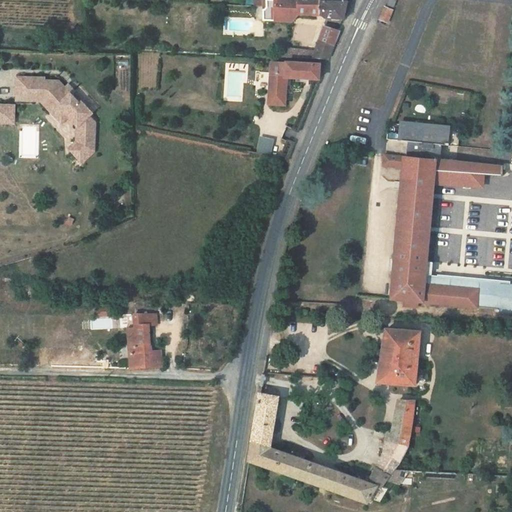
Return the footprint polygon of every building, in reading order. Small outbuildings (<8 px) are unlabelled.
[(320,0),(262,0),(263,6),(263,21),(279,22),(292,22),(298,14),(320,15),(320,0)] [(320,0),(320,15),(322,15),(326,20),(343,20),(347,1),(331,1),(331,0),(320,0)] [(390,0),(389,6),(395,8),(397,0),(390,0)] [(389,23),(393,11),(385,8),(381,20),(389,23)] [(328,59),(339,31),(324,26),(315,50),(308,50),(307,58),(328,59)] [(287,52),(286,57),(307,58),(308,50),(288,49),(287,52)] [(288,80),(320,80),(321,65),(272,63),(270,104),(285,104),(288,80)] [(18,78),(17,100),(44,101),(43,103),(56,117),(63,110),(69,117),(71,115),(80,125),(79,138),(78,138),(78,141),(78,144),(71,151),(82,163),(94,152),(95,123),(89,116),(92,113),(82,102),(79,104),(70,94),(68,96),(64,91),(66,89),(65,88),(59,81),(45,81),(45,78),(18,78)] [(66,89),(64,91),(68,96),(70,94),(74,92),(69,86),(65,88),(66,89)] [(15,105),(0,104),(0,123),(15,123),(15,105)] [(63,110),(56,117),(62,123),(69,117),(63,110)] [(399,140),(402,141),(404,124),(451,129),(452,125),(401,120),(399,140)] [(451,129),(404,124),(402,141),(409,141),(413,142),(411,157),(407,157),(385,154),(384,166),(404,168),(391,299),(407,301),(419,302),(424,302),(477,306),(478,302),(498,303),(497,308),(511,309),(511,279),(427,273),(427,270),(430,270),(431,258),(428,258),(435,179),(436,170),(486,175),(503,177),(504,167),(441,160),(443,145),(459,146),(461,130),(451,129)] [(273,140),(261,137),(257,151),(270,154),(273,140)] [(78,141),(70,149),(71,151),(78,144),(78,141)] [(485,184),(486,175),(436,170),(435,179),(485,184)] [(128,359),(128,367),(128,368),(161,369),(161,367),(161,359),(161,351),(152,351),(152,345),(149,345),(150,327),(157,327),(157,314),(135,314),(135,330),(132,330),(132,345),(129,345),(128,359)] [(387,330),(382,359),(381,367),(379,383),(416,386),(418,367),(419,359),(421,332),(387,330)] [(389,480),(395,471),(410,445),(386,441),(384,452),(370,482),(271,448),(279,398),(260,394),(249,461),(368,503),(371,499),(381,501),(394,482),(389,480)] [(511,407),(511,396),(501,396),(500,407),(511,407)] [(410,445),(415,401),(399,401),(392,433),(387,432),(386,441),(410,445)]
